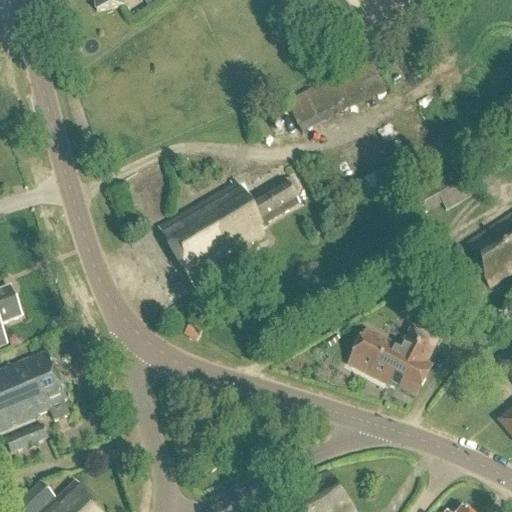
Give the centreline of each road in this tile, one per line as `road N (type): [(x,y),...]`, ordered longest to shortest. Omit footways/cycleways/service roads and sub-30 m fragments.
road 1 (tertiary): [(142,351),(112,316),(19,0)]
road 2 (tertiary): [(360,422),(142,351)]
road 3 (unclassified): [(201,511),(347,440),(360,422)]
road 4 (tertiary): [(166,511),(139,381),(142,351)]
road 5 (tertiary): [(511,482),(360,422)]
